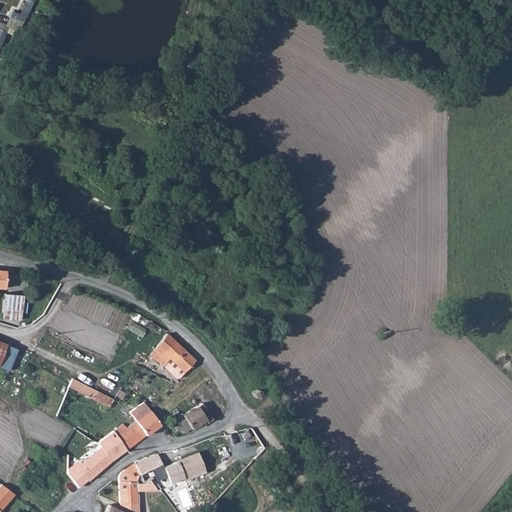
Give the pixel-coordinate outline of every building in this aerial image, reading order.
[(14,9),(6,26),(0,23),(0,56),(3,58),(23,14),(14,9)] [(17,322),(20,297),(4,295),(1,320),(17,322)] [(202,358),(169,332),(152,353),(181,377),(184,377),(202,358)] [(127,392),(121,388),(113,401),(119,404),(127,392)] [(254,400),(260,396),(256,389),(250,392),(254,400)] [(195,408),(210,400),(202,390),(190,399),(195,408)] [(214,418),(225,410),(215,396),(210,400),(195,408),(186,413),(182,414),(171,421),(175,426),(180,424),(185,431),(202,422),(205,426),(215,420),(214,418)] [(160,423),(149,412),(141,404),(130,414),(136,421),(129,428),(141,440),(160,423)] [(141,440),(129,428),(124,424),(114,433),(130,450),(141,440)] [(114,433),(112,429),(95,442),(99,447),(77,466),(87,480),(130,450),(114,433)] [(145,481),(153,477),(160,472),(155,465),(161,460),(157,454),(136,462),(145,481)] [(140,476),(145,481),(136,462),(131,464),(123,473),(127,471),(133,472),(137,477),(140,476)] [(139,500),(137,477),(133,472),(127,471),(123,473),(121,477),(121,503),(123,504),(139,500)] [(0,509),(11,493),(0,483),(0,509)] [(105,511),(129,511),(107,500),(102,509),(106,511),(105,511)] [(131,507),(140,510),(139,500),(123,504),(131,507)]
